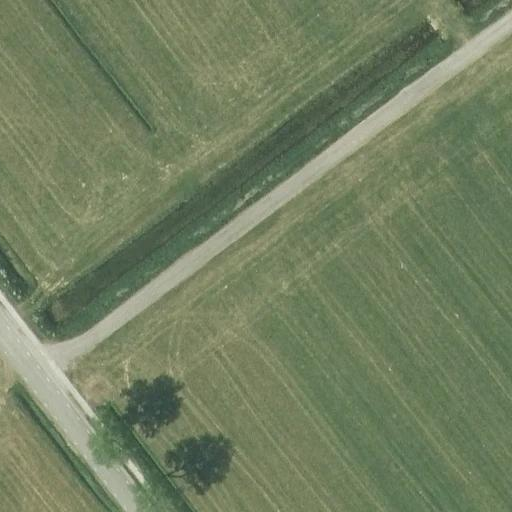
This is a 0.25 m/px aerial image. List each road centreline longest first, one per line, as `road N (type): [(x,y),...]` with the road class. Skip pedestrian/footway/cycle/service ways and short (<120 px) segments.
road 1 (unknown): [(511,2),(46,360)]
road 2 (secondary): [(134,511),(0,338)]
